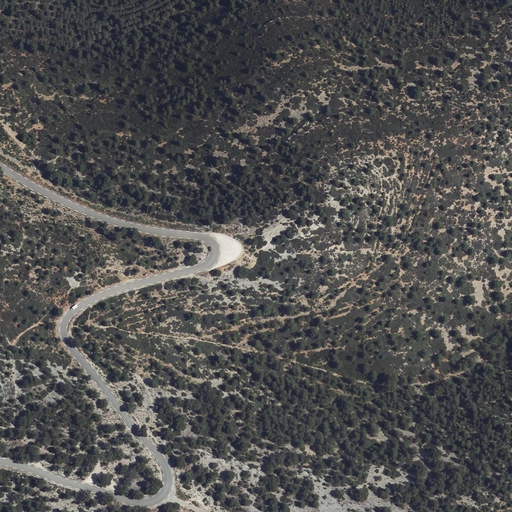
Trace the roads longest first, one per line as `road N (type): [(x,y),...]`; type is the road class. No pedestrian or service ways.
road 1 (tertiary): [(0,165),(93,214),(212,244),(206,264),(99,295),(63,324),(69,346),(162,460),(163,493)]
road 2 (tertiary): [(163,493),(134,502),(0,461)]
